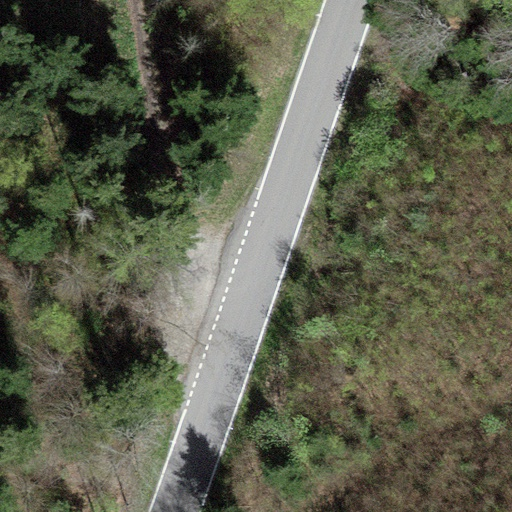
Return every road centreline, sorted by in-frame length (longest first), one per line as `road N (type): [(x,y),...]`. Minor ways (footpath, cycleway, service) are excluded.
road 1 (tertiary): [(170,511),(344,0)]
road 2 (track): [(217,360),(147,0)]
